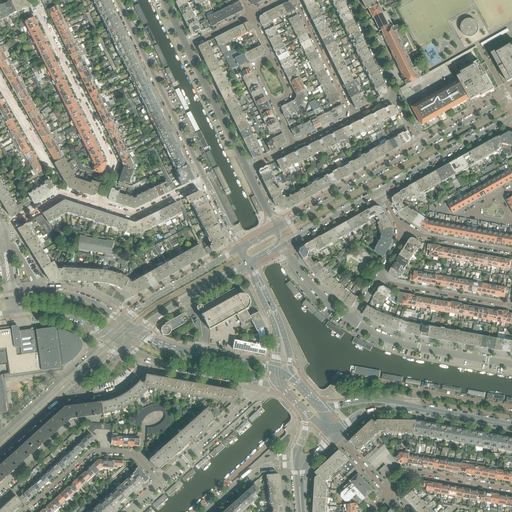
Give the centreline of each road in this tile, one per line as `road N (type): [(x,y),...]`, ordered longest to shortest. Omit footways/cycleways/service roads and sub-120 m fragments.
road 1 (residential): [(99,204),(110,161),(33,0)]
road 2 (tertiary): [(116,0),(206,181)]
road 3 (residential): [(24,511),(93,451),(138,455),(160,481)]
road 4 (residential): [(352,322),(418,348),(511,364)]
road 5 (tertiary): [(420,146),(276,227)]
road 6 (tertiary): [(379,190),(511,117)]
road 7 (tertiary): [(108,335),(0,435)]
road 8 (tertiary): [(239,248),(123,321)]
road 9 (tertiary): [(246,168),(186,45)]
road 10 (residential): [(511,306),(380,275)]
road 11 (residential): [(511,489),(412,471),(387,493)]
road 12 (residential): [(294,0),(351,117)]
road 13 (residential): [(63,193),(0,81)]
road 14 (tertiary): [(137,330),(247,264)]
road 15 (tertiary): [(253,365),(137,330)]
road 16 (tertiary): [(123,321),(64,292),(10,297)]
